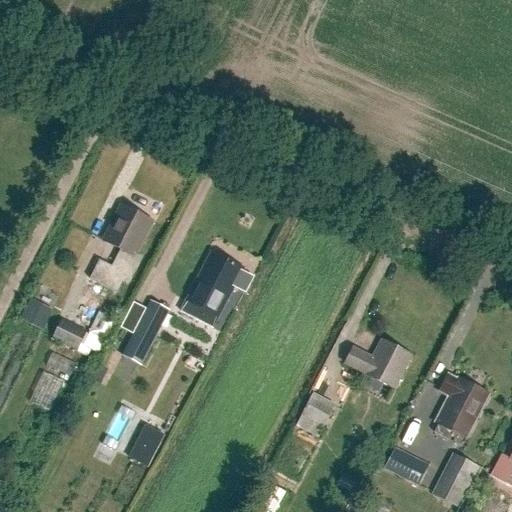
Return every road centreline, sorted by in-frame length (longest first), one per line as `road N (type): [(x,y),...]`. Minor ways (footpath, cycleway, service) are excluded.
road 1 (unclassified): [(511,266),(145,105)]
road 2 (unclassified): [(145,105),(0,42)]
